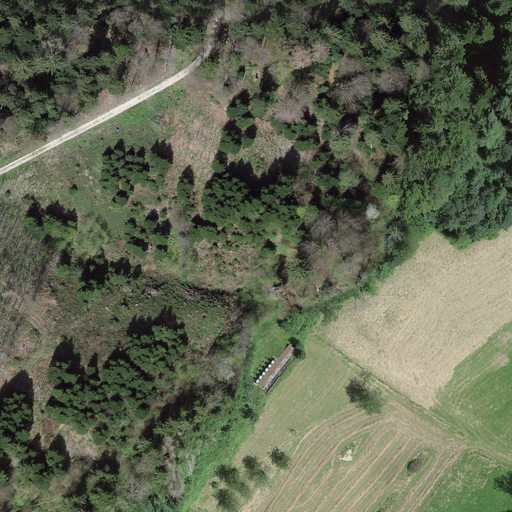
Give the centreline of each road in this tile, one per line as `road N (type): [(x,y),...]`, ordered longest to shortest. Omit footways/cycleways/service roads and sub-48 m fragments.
road 1 (track): [(218,0),(217,25),(196,64),(0,172)]
road 2 (track): [(254,0),(198,29),(0,70)]
